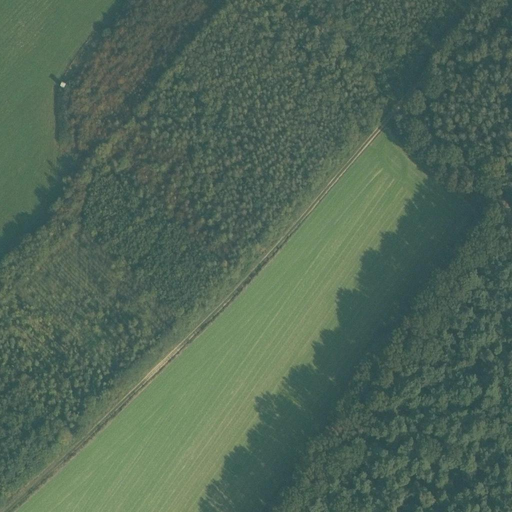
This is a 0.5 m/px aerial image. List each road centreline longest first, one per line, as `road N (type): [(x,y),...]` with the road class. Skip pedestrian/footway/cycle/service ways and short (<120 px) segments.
road 1 (track): [(11,511),(203,326),(397,109)]
road 2 (track): [(511,209),(397,109)]
road 3 (track): [(397,109),(490,0)]
